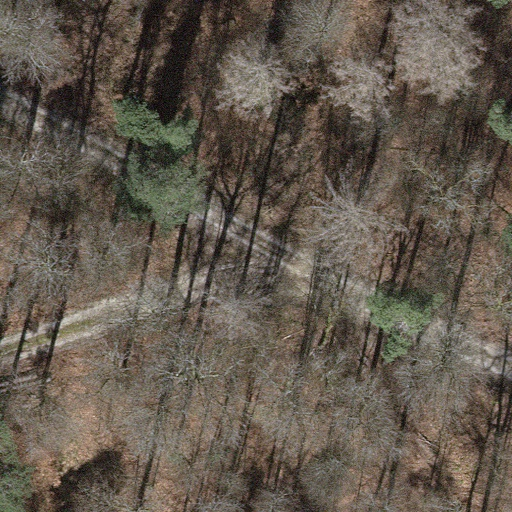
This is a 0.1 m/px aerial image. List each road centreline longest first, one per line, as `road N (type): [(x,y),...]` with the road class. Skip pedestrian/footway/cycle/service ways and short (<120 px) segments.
road 1 (track): [(0,100),(237,237),(511,372)]
road 2 (track): [(237,237),(138,307),(0,345)]
